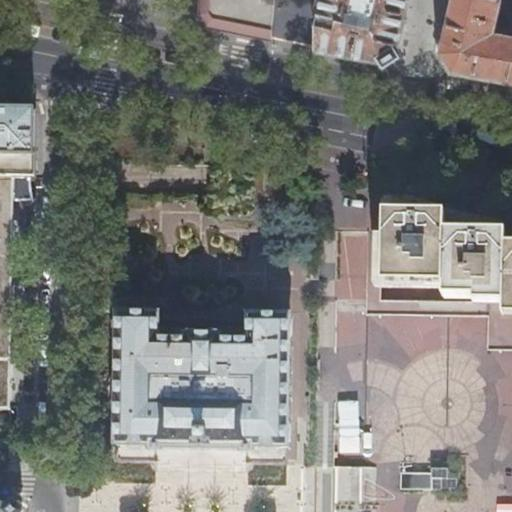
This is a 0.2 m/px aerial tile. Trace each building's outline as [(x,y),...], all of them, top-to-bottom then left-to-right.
[(200,0),(200,4),(200,10),(202,15),(206,19),(210,22),(230,26),(271,34),(272,0),(200,0)] [(272,0),(271,34),(329,45),(383,56),(395,49),(406,0),(272,0)] [(498,0),(446,0),(435,47),(448,67),(485,73),(511,78),(511,33),(493,30),(498,0)] [(0,173),(30,174),(33,174),(34,109),(8,109),(0,108),(0,173)] [(0,405),(8,405),(12,199),(31,198),(32,199),(32,196),(30,174),(0,173),(0,405)] [(511,243),(501,244),(501,231),(439,230),(439,213),(379,212),(378,283),(382,283),(439,284),(439,296),(470,296),(470,301),(501,301),(500,313),(511,313),(511,243)] [(114,417),(114,442),(205,443),(287,444),(288,419),(287,419),(288,340),(289,340),(289,314),(247,313),(246,339),(220,339),(220,334),(185,334),(184,338),(157,338),(158,311),(116,311),(116,336),(116,417),(114,417)] [(398,391),(397,410),(490,412),(490,393),(398,391)] [(371,429),(357,429),(357,401),(337,400),(336,452),(371,452),(371,429)] [(433,473),(403,473),(403,491),(468,491),(468,454),(446,454),(446,466),(433,466),(433,473)] [(0,500),(0,511),(18,511),(19,511),(9,501),(0,500)]
